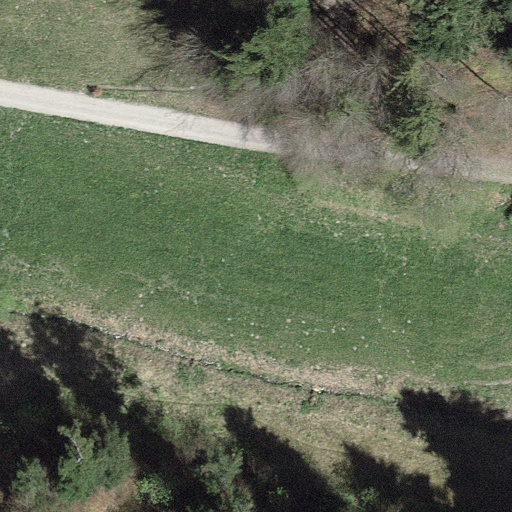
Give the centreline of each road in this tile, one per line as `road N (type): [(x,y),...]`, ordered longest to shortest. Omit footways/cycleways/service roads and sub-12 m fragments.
road 1 (track): [(511,168),(240,133)]
road 2 (track): [(240,133),(0,92)]
